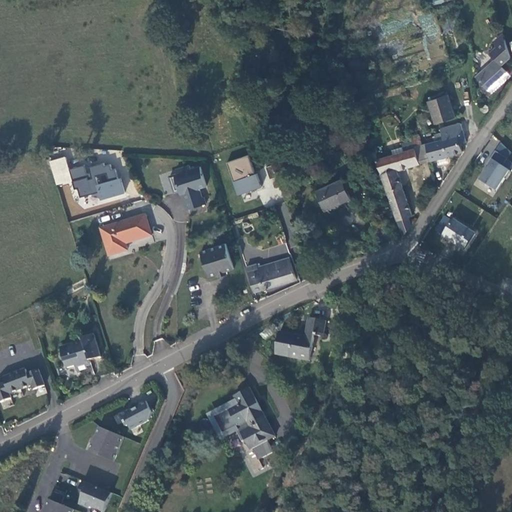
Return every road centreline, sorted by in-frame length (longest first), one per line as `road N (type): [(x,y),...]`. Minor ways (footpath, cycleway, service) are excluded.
road 1 (residential): [(158,366),(358,267),(401,260)]
road 2 (residential): [(401,260),(462,159),(511,103)]
road 3 (residential): [(0,448),(158,366)]
road 4 (residential): [(124,511),(171,398),(158,366)]
